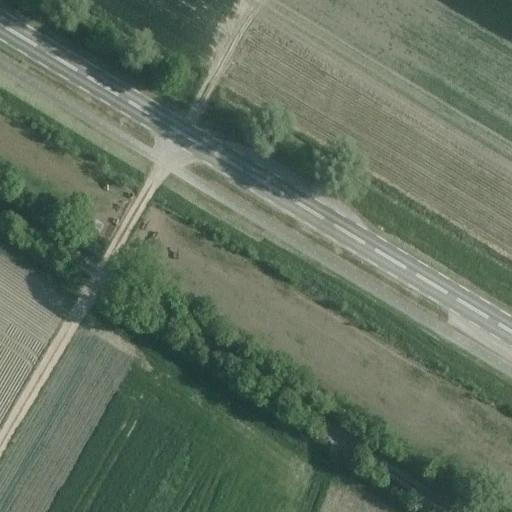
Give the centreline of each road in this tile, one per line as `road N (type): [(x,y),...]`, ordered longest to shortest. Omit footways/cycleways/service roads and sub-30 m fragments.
road 1 (secondary): [(511,337),(0,26)]
road 2 (unknown): [(440,511),(91,288)]
road 3 (track): [(0,444),(149,187)]
